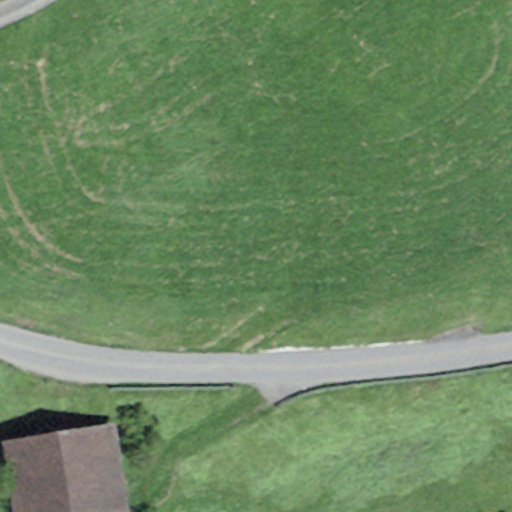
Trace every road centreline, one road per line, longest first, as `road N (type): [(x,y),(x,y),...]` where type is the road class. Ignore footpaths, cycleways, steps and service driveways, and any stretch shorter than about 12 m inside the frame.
road 1 (unclassified): [(511,355),(361,374),(155,378),(0,335)]
road 2 (track): [(198,460),(361,374)]
